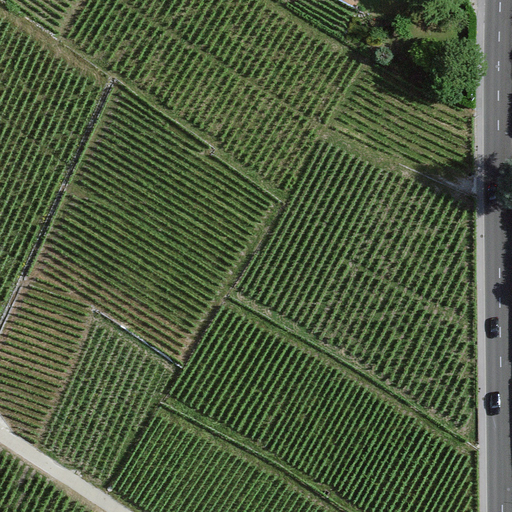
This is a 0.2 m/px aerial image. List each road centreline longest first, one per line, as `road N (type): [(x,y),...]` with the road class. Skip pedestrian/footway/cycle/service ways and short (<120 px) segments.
road 1 (tertiary): [(501,0),(502,511)]
road 2 (residential): [(121,511),(0,427)]
